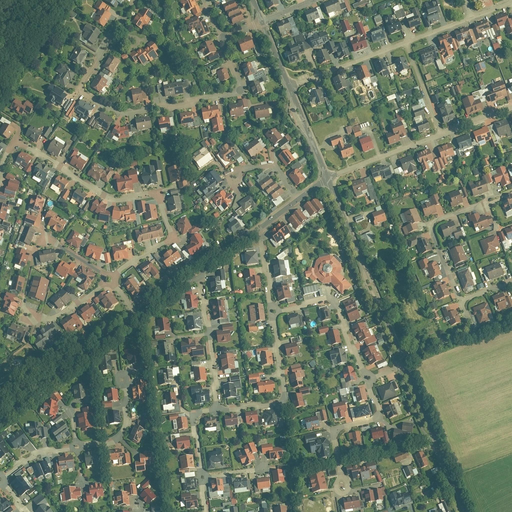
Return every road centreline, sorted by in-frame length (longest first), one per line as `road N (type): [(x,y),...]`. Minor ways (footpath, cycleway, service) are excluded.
road 1 (residential): [(114,274),(173,236),(161,197),(102,194),(18,139)]
road 2 (residential): [(133,0),(80,87),(124,114),(191,101)]
road 3 (residential): [(327,178),(404,364)]
road 4 (residential): [(0,423),(137,313)]
road 5 (residential): [(461,299),(427,223),(507,192)]
road 6 (residential): [(404,364),(465,511)]
road 7 (residential): [(273,311),(284,394),(278,402),(218,410)]
road 8 (residential): [(273,311),(334,301),(365,380)]
road 9 (residential): [(365,380),(377,416),(332,434),(342,486)]
road 10 (residential): [(200,276),(218,410)]
road 11 (residential): [(290,87),(407,44)]
road 12 (residential): [(327,178),(440,133)]
